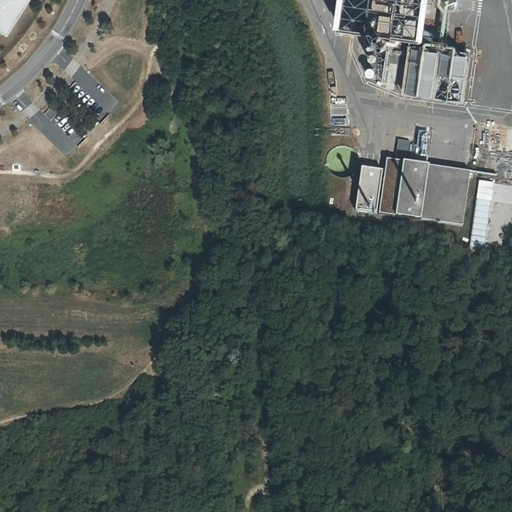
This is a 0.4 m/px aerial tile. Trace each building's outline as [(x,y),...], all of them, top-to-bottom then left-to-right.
[(27,0),(0,0),(0,30),(6,35),(27,0)] [(345,0),(339,44),(409,54),(409,49),(415,50),(417,36),(421,37),(425,7),(426,0),(345,0)] [(415,50),(431,52),(433,38),(421,37),(417,36),(415,50)] [(403,95),(463,103),(469,57),(431,52),(415,50),(409,49),(409,54),(403,95)] [(471,61),(470,67),(486,69),(487,63),(471,61)] [(470,100),(480,101),(482,85),(471,84),(470,100)] [(495,140),(496,150),(509,150),(509,140),(495,140)] [(341,177),(343,177),(346,176),(348,175),(352,172),(354,171),(355,168),(356,166),(357,161),(356,157),(354,153),(352,151),(348,148),(344,147),(341,146),(339,147),(334,148),(332,150),(331,151),(329,153),(327,158),(327,162),(327,165),(329,169),(332,173),(336,176),(341,177)] [(464,226),(472,172),(388,160),(380,214),(464,226)] [(383,169),(362,166),(355,211),(377,214),(383,169)] [(477,180),(470,246),(485,248),(492,181),(477,180)]
